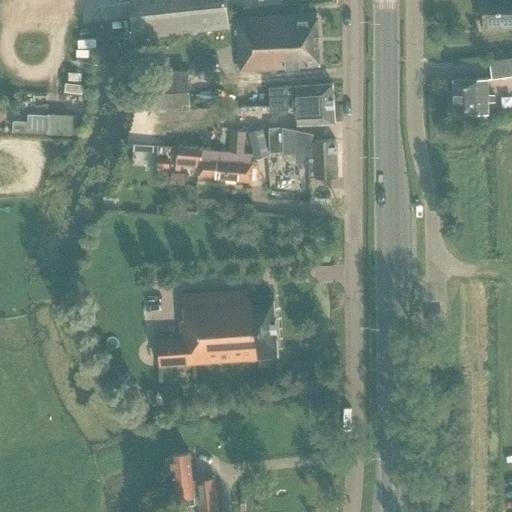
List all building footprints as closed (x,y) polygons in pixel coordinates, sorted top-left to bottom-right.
[(129,0),(134,39),(230,29),(226,0),(129,0)] [(511,0),(482,0),(483,24),(511,23),(511,0)] [(238,19),(240,71),(320,65),(318,13),(238,19)] [(511,57),(489,61),(492,79),(511,76),(511,57)] [(148,72),(151,111),(189,110),(188,70),(148,72)] [(465,123),(487,119),(487,113),(487,101),(494,101),(494,94),(488,94),(487,79),(477,79),(477,78),(453,79),(454,114),(465,114),(465,123)] [(334,122),(332,83),(297,86),(269,88),(270,111),(289,110),(289,106),(297,105),(298,108),(299,108),(299,120),(312,120),(312,124),(334,122)] [(47,114),(27,113),(27,121),(26,133),(47,134),(47,114)] [(74,135),(74,115),(49,116),(49,135),(74,135)] [(308,161),(308,177),(336,176),(335,139),(314,140),(314,134),(283,127),(269,129),(269,152),(283,151),(283,153),(295,152),(295,162),(308,161)] [(249,133),(255,156),(269,154),(264,129),(249,133)] [(244,153),(246,131),(231,130),(229,151),(244,153)] [(215,178),(251,181),(253,161),(250,161),(251,154),(244,153),(229,151),(177,147),(176,160),(193,161),(193,159),(200,159),(198,175),(215,177),(215,178)] [(170,183),(185,185),(186,174),(171,172),(170,183)] [(157,339),(159,366),(277,358),(273,296),(247,297),(247,290),(182,294),(184,320),(180,320),(181,338),(157,339)] [(218,511),(215,478),(192,480),(189,452),(171,454),(174,482),(176,506),(198,504),(198,511),(218,511)]
